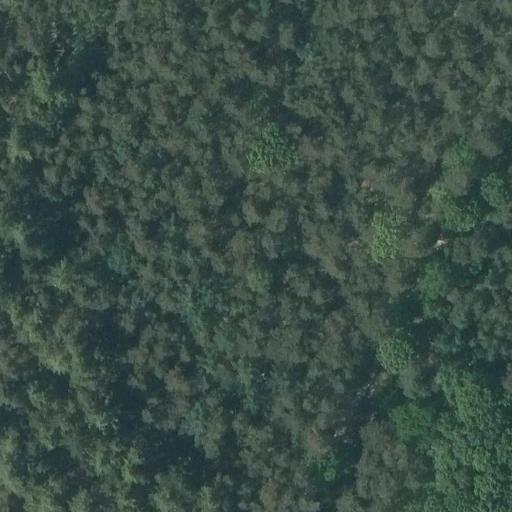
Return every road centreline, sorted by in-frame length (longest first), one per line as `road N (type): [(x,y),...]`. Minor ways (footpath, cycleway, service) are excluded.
road 1 (track): [(119,511),(95,423),(132,300),(130,226),(93,100),(59,43),(52,18),(59,0)]
road 2 (unknown): [(312,511),(511,139)]
